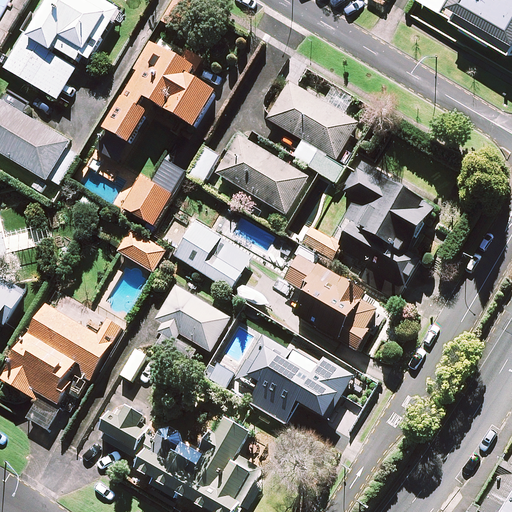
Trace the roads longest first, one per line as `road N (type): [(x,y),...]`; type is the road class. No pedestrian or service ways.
road 1 (residential): [(334,511),(511,235)]
road 2 (residential): [(284,0),(511,131)]
road 3 (secondary): [(511,350),(408,511)]
